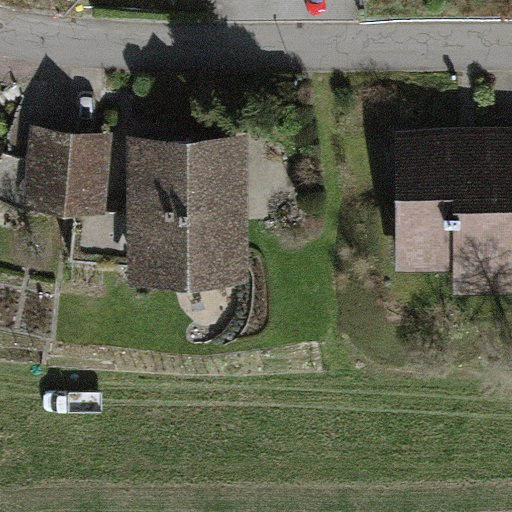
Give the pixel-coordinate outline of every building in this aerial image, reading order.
[(70,132),(38,129),(32,193),(65,195),(70,132)] [(103,135),(70,132),(65,195),(98,198),(103,135)] [(459,136),(400,137),(400,258),(460,258),(460,247),(511,247),(511,136),(474,136),(474,158),(459,158),(459,136)] [(192,137),(136,138),(137,222),(149,222),(149,268),(240,268),(239,205),(233,205),(233,147),(192,147),(192,137)] [(253,151),(253,202),(281,202),(281,151),(253,151)]
